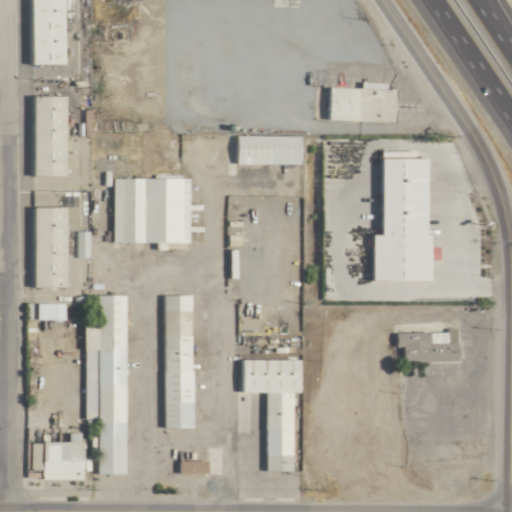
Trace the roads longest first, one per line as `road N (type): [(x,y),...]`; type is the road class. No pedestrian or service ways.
road 1 (tertiary): [(0,511),(508,511)]
road 2 (tertiary): [(508,511),(508,266),(500,201)]
road 3 (tertiary): [(500,201),(475,144),(379,0)]
road 4 (motorway): [(425,0),(511,128)]
